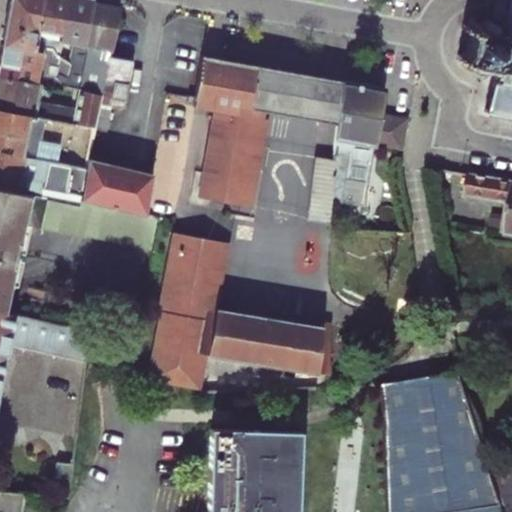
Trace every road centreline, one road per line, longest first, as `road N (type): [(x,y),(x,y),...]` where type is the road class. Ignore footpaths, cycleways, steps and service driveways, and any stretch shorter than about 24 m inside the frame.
road 1 (residential): [(219,0),(425,39)]
road 2 (residential): [(425,39),(451,98),(449,140),(511,150)]
